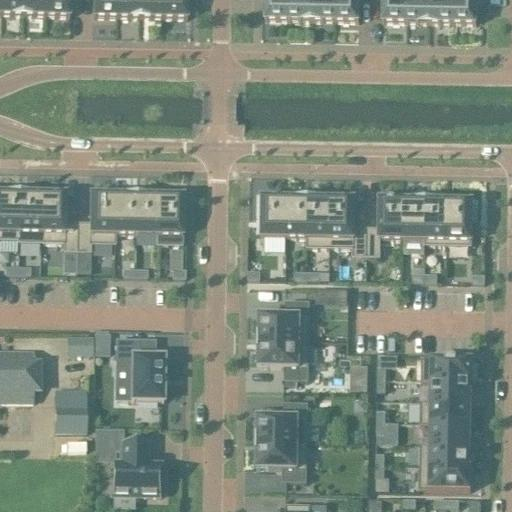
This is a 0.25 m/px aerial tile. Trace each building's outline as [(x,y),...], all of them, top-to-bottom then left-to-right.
[(0,0),(0,19),(10,20),(12,20),(22,20),(22,0),(0,0)] [(22,0),(22,20),(32,20),(32,21),(34,21),(34,20),(43,21),(43,0),(22,0)] [(43,0),(43,21),(66,21),(69,21),(69,19),(68,0),(43,0)] [(93,0),(93,19),(92,19),(92,22),(95,22),(95,21),(118,22),(118,0),(93,0)] [(118,0),(118,22),(127,22),(129,22),(139,22),(139,0),(118,0)] [(139,0),(139,22),(149,22),(149,23),(152,23),(152,22),(161,23),(161,0),(139,0)] [(161,0),(161,23),(184,23),(184,24),(186,24),(186,21),(186,0),(161,0)] [(290,0),(265,0),(265,22),(265,25),(267,25),(290,25),(290,0)] [(312,0),(290,0),(290,25),(300,25),(300,26),(302,26),(302,25),(312,25),(312,0)] [(333,0),(312,0),(312,25),(322,26),(324,26),(333,26),(333,0)] [(333,0),(333,26),(340,26),(356,26),(356,27),(358,27),(359,27),(359,24),(358,24),(358,0),(333,0)] [(408,27),(408,0),(383,0),(383,25),(382,25),(382,27),(383,27),(385,27),(408,27)] [(429,0),(408,0),(408,27),(417,27),(417,28),(419,28),(419,27),(429,28),(429,0)] [(429,0),(429,28),(439,28),(441,28),(450,28),(451,28),(451,0),(429,0)] [(451,0),(451,28),(474,28),(474,29),(476,29),(476,26),(476,0),(451,0)] [(7,197),(0,196),(0,243),(17,244),(18,244),(19,197),(9,197),(7,197)] [(29,197),(19,197),(18,244),(17,244),(17,246),(40,247),(41,198),(31,197),(29,197)] [(63,198),(41,198),(40,247),(63,247),(63,255),(77,256),(77,228),(65,228),(65,200),(66,200),(66,198),(63,198)] [(89,228),(77,228),(77,256),(90,256),(90,249),(115,249),(115,240),(114,240),(115,199),(92,199),(92,198),(89,198),(89,201),(90,201),(89,228)] [(124,199),(115,199),(114,240),(115,240),(135,240),(136,199),(126,199),(124,199)] [(146,200),(136,199),(135,240),(156,241),(157,241),(158,200),(148,200),(148,199),(146,199),(146,200)] [(181,200),(158,200),(157,241),(156,241),(156,250),(182,251),(183,202),(183,200),(181,200)] [(262,204),(261,242),(285,243),(286,202),(264,201),(262,201),(262,204)] [(286,202),(285,243),(307,243),(308,243),(309,202),(298,202),(296,202),(286,202)] [(307,243),(307,253),(331,253),(332,203),(321,202),(319,202),(309,202),(308,243),(307,243)] [(332,203),(331,253),(353,253),(352,262),(366,262),(367,233),(354,232),(355,205),(355,203),(353,202),(353,203),(332,203)] [(367,233),(366,262),(380,262),(380,244),(402,245),(403,204),(382,204),(382,203),(379,203),(379,206),(379,233),(367,233)] [(403,204),(402,245),(424,245),(425,245),(426,204),(416,204),(414,204),(403,204)] [(424,245),(424,250),(448,250),(449,205),(438,204),(436,204),(426,204),(425,245),(424,245)] [(449,205),(448,250),(472,251),(472,207),(473,207),(473,205),(470,205),(449,205)] [(17,280),(18,272),(5,272),(5,280),(17,280)] [(30,280),(30,272),(18,272),(17,280),(30,280)] [(135,282),(135,274),(123,274),(122,282),(135,282)] [(147,283),(147,274),(135,274),(135,282),(147,283)] [(184,283),(185,275),(172,275),(172,283),(184,283)] [(248,276),(247,284),(260,285),(260,276),(248,276)] [(295,277),(295,285),(307,285),(307,277),(295,277)] [(307,277),(307,285),(319,286),(319,277),(307,277)] [(412,279),(412,287),(425,287),(425,279),(412,279)] [(425,279),(425,287),(437,287),(437,279),(425,279)] [(472,280),(472,288),(484,288),(485,280),(472,280)] [(317,295),(316,305),(326,305),(327,295),(317,295)] [(258,338),(258,340),(259,340),(259,346),(309,346),(310,307),(285,306),(285,320),(259,319),(259,338),(258,338)] [(95,340),(95,359),(108,359),(108,340),(95,340)] [(67,342),(67,360),(92,360),(92,342),(86,342),(67,342)] [(116,345),(115,405),(131,405),(131,406),(133,406),(160,407),(163,407),(163,404),(162,404),(162,391),(163,391),(163,378),(163,364),(163,361),(154,361),(154,346),(116,345)] [(258,351),(258,353),(258,372),(284,372),(284,386),(308,386),(309,346),(259,346),(258,351)] [(0,408),(32,408),(33,357),(0,356),(0,408)] [(421,363),(421,386),(430,387),(431,386),(471,386),(471,387),(473,387),(473,364),(421,363)] [(377,372),(377,385),(385,385),(386,373),(377,372)] [(377,385),(377,397),(385,397),(385,385),(377,385)] [(430,406),(430,407),(471,408),(471,387),(471,386),(431,386),(430,387),(430,406)] [(351,387),(350,396),(367,396),(367,388),(351,387)] [(421,406),(420,430),(430,430),(430,429),(471,430),(471,408),(430,407),(430,406),(421,406)] [(256,439),(256,442),(257,442),(257,447),(307,448),(308,408),(284,408),(283,421),(257,421),(257,439),(256,439)] [(86,411),(55,411),(55,439),(86,439),(86,411)] [(377,416),(376,428),(385,428),(385,416),(377,416)] [(376,428),(376,440),(384,440),(385,428),(376,428)] [(429,449),(429,450),(470,451),(471,430),(430,429),(430,430),(429,449)] [(145,468),(146,447),(123,447),(122,468),(113,467),(112,500),(161,501),(161,468),(145,468)] [(256,453),(256,455),(257,455),(256,473),(282,474),(282,487),(306,488),(307,448),(257,447),(257,453),(256,453)] [(420,449),(419,472),(470,473),(470,472),(470,451),(429,450),(429,449),(420,449)] [(376,459),(376,471),(384,471),(384,459),(376,459)] [(376,471),(375,483),(384,483),(384,471),(376,471)] [(419,472),(419,494),(471,495),(471,472),(470,472),(470,473),(419,472)]
